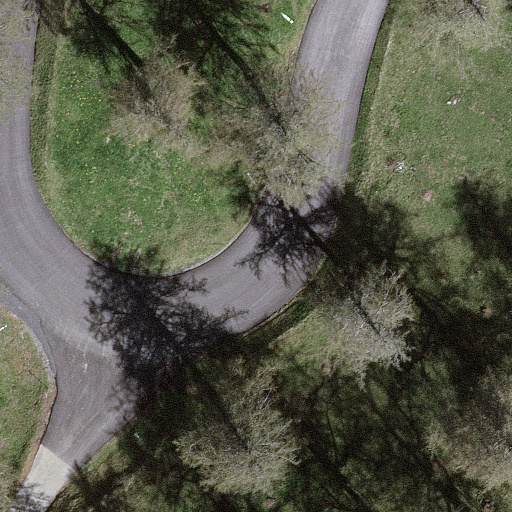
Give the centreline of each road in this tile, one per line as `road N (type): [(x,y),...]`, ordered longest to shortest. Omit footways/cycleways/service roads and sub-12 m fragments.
road 1 (tertiary): [(128,318),(205,307),(278,241),(314,171),(356,0)]
road 2 (residential): [(28,511),(128,318)]
road 3 (tertiary): [(0,185),(49,271),(97,307),(128,318)]
